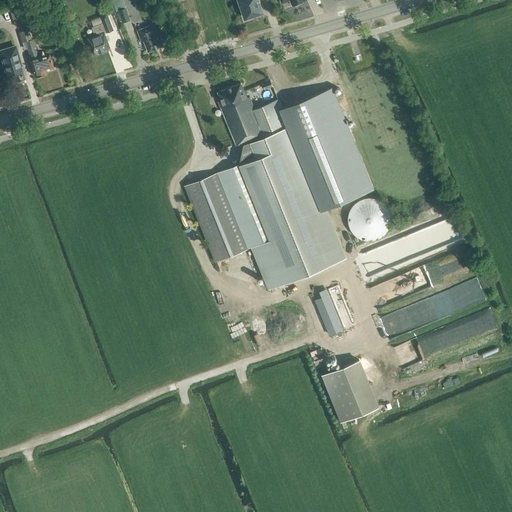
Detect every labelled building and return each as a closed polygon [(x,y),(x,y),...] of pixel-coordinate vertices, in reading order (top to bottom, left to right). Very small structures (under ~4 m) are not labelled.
[(17,0),(9,3),(15,22),(16,22),(17,27),(29,23),(25,11),(22,12),(20,3),(18,4),(17,0)] [(262,12),(257,0),(238,0),(245,18),(247,17),(247,18),(253,16),(252,15),(262,12)] [(119,13),(117,13),(120,22),(122,22),(122,23),(130,20),(126,8),(118,11),(119,13)] [(106,32),(113,30),(108,16),(101,18),(103,23),(92,27),(95,35),(87,38),(93,55),(110,49),(104,32),(106,32)] [(149,26),(142,29),(136,31),(141,42),(143,41),(148,52),(164,46),(160,36),(162,35),(157,21),(148,24),(149,26)] [(15,46),(0,50),(0,52),(9,81),(15,79),(16,81),(18,82),(23,80),(24,78),(15,46)] [(39,58),(36,47),(28,49),(31,60),(35,76),(44,74),(43,71),(53,68),(50,54),(39,58)] [(265,90),(273,87),(270,80),(262,83),(265,90)] [(240,164),(185,186),(215,262),(251,247),(268,288),(346,256),(326,208),(340,202),(372,189),(344,120),(340,110),(339,111),(335,101),(336,101),(332,88),(328,89),(328,91),(309,99),(308,97),(299,101),(282,108),(278,99),(254,109),(249,97),(247,98),(241,83),(217,92),(222,103),(219,104),(236,146),(244,143),(244,144),(240,164)] [(369,241),(374,240),(379,238),(384,235),(387,230),(390,225),(390,219),(390,214),(388,209),(384,204),(380,201),(375,198),(369,198),(364,198),(358,200),(354,204),(350,208),(348,212),(346,218),(346,223),(348,228),(350,233),(354,237),(359,240),(364,241),(369,241)] [(381,252),(385,262),(397,257),(392,248),(381,252)] [(411,294),(417,291),(412,280),(406,283),(411,294)] [(329,335),(343,329),(326,289),(319,291),(321,297),(314,300),(329,335)] [(404,345),(410,362),(424,357),(422,350),(418,351),(414,341),(404,345)] [(360,358),(322,373),(341,420),(378,406),(360,358)]
